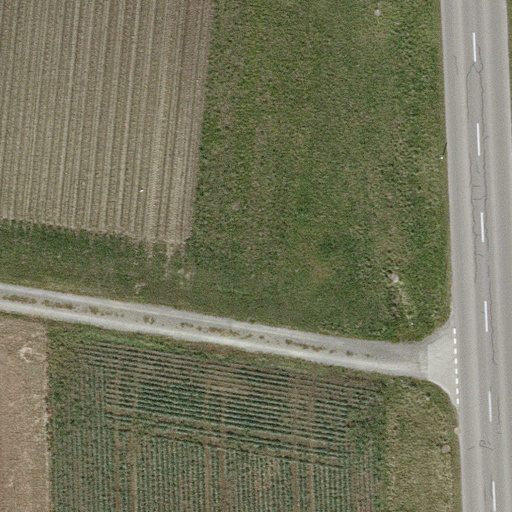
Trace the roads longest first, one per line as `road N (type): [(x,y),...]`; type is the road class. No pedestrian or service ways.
road 1 (tertiary): [(476,0),(498,511)]
road 2 (track): [(0,297),(493,374)]
